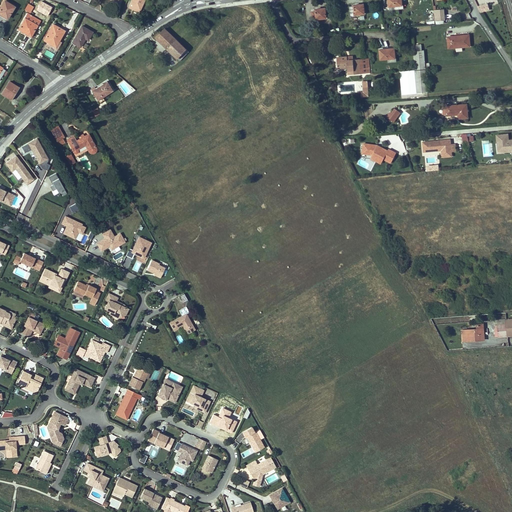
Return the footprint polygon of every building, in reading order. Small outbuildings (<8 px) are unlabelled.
[(132,0),(130,6),(140,11),(144,0),(132,0)] [(4,1),(0,8),(0,9),(3,12),(1,15),(7,19),(14,7),(4,1)] [(485,8),(482,1),(477,4),(481,10),(485,8)] [(355,16),(354,14),(364,14),(364,5),(359,6),(359,4),(353,5),(353,6),(349,6),(351,16),(355,16)] [(311,12),(312,19),(326,18),(325,9),(321,10),(321,8),(315,9),(316,11),(311,12)] [(434,10),(435,21),(446,20),(444,9),(434,10)] [(193,18),(197,21),(199,19),(194,13),(190,18),(192,20),(193,18)] [(27,14),(25,18),(38,26),(40,21),(27,14)] [(18,30),(23,32),(24,32),(32,36),(38,26),(25,18),(18,30)] [(65,31),(53,25),(44,41),(48,43),(49,42),(56,46),(65,31)] [(92,33),(82,27),(72,43),(80,47),(85,39),(88,41),(92,33)] [(156,38),(177,59),(186,49),(164,28),(156,38)] [(470,46),(469,35),(447,37),(448,48),(470,46)] [(394,48),(380,49),(380,59),(388,59),(395,58),(394,48)] [(179,60),(188,51),(186,49),(177,59),(179,60)] [(424,50),(413,51),(415,70),(425,69),(424,57),(424,50)] [(180,61),(189,52),(188,51),(179,60),(180,61)] [(319,62),(316,54),(309,57),(313,65),(319,62)] [(337,68),(347,68),(348,75),(370,73),(369,58),(353,60),(347,60),(347,57),(336,57),(337,68)] [(417,93),(427,92),(425,69),(415,70),(417,93)] [(95,88),(91,91),(99,103),(104,100),(103,97),(113,91),(107,81),(100,86),(96,89),(95,88)] [(2,93),(11,99),(18,87),(9,82),(2,93)] [(368,96),(368,86),(363,87),(363,92),(360,92),(360,97),(368,96)] [(20,88),(18,87),(11,99),(12,100),(20,88)] [(446,106),(446,107),(446,114),(446,115),(458,114),(458,118),(468,118),(467,104),(446,106)] [(391,114),(390,113),(387,117),(393,122),(400,113),(395,109),(391,114)] [(57,141),(63,138),(64,137),(58,126),(50,129),(57,141)] [(88,134),(84,136),(81,138),(77,140),(74,136),(67,140),(73,152),(74,152),(75,153),(76,153),(77,153),(78,152),(78,151),(78,150),(78,149),(85,145),(88,151),(89,152),(90,153),(91,153),(92,154),(94,154),(95,153),(96,152),(96,151),(97,150),(96,148),(88,134)] [(508,134),(496,134),(497,153),(511,153),(511,156),(511,155),(511,139),(508,139),(508,134)] [(469,142),(474,141),(473,136),(462,138),(464,148),(470,147),(469,142)] [(32,150),(39,164),(48,160),(38,138),(21,147),(25,153),(32,150)] [(451,139),(421,142),(422,155),(440,153),(441,158),(452,157),(452,152),(456,152),(456,144),(451,144),(451,139)] [(363,143),(361,154),(371,156),(370,160),(381,165),(383,161),(385,161),(392,164),(397,152),(391,150),(386,149),(377,145),(363,143)] [(72,169),(74,168),(75,167),(73,164),(75,163),(70,154),(65,156),(72,169)] [(16,155),(4,164),(12,174),(8,177),(14,185),(22,179),(27,185),(34,180),(16,155)] [(60,192),(62,196),(67,194),(56,173),(49,177),(52,184),(49,186),(54,195),(60,192)] [(0,201),(11,206),(16,195),(0,188),(0,201)] [(11,206),(18,209),(23,196),(17,194),(11,206)] [(77,203),(69,206),(72,212),(80,209),(77,203)] [(66,227),(63,234),(80,242),(87,226),(65,216),(61,224),(66,227)] [(102,233),(104,239),(96,243),(101,252),(110,248),(111,250),(126,243),(121,233),(114,236),(111,229),(102,233)] [(145,259),(152,242),(138,237),(133,250),(129,248),(126,256),(132,259),(134,255),(145,259)] [(40,261),(25,254),(22,260),(21,263),(32,268),(33,266),(37,268),(40,261)] [(146,272),(161,278),(166,266),(151,260),(146,272)] [(42,280),(46,282),(45,284),(50,287),(51,285),(60,289),(63,284),(65,285),(70,274),(63,270),(60,276),(46,270),(42,280)] [(79,283),(75,292),(86,297),(86,296),(94,299),(97,292),(98,290),(90,286),(90,288),(87,287),(79,283)] [(61,294),(65,285),(63,284),(60,289),(51,285),(50,287),(50,288),(61,294)] [(94,299),(99,301),(102,294),(97,292),(94,299)] [(107,302),(108,303),(105,309),(112,312),(115,314),(114,317),(119,319),(120,316),(123,314),(127,316),(129,310),(126,308),(124,309),(121,308),(122,306),(119,305),(118,306),(116,305),(117,302),(119,299),(110,295),(107,302)] [(187,335),(196,330),(185,307),(179,310),(182,316),(169,322),(173,332),(183,327),(187,335)] [(11,316),(10,314),(6,312),(0,308),(0,323),(0,324),(1,322),(5,324),(6,327),(9,326),(13,328),(16,322),(14,318),(11,316)] [(22,333),(28,336),(31,330),(33,331),(41,334),(43,328),(36,324),(38,321),(34,319),(36,315),(31,313),(29,317),(22,333)] [(153,320),(149,332),(154,333),(158,322),(153,320)] [(462,341),(476,340),(476,339),(484,338),(483,324),(477,325),(477,329),(461,330),(462,341)] [(498,332),(495,332),(495,337),(508,336),(506,324),(497,325),(495,325),(495,328),(498,328),(498,332)] [(70,353),(80,332),(72,328),(66,339),(63,338),(59,347),(62,348),(59,355),(62,357),(65,351),(70,353)] [(103,345),(93,340),(87,352),(91,354),(89,357),(100,362),(103,356),(103,354),(104,352),(107,353),(110,346),(103,343),(103,345)] [(65,351),(62,357),(67,359),(70,353),(65,351)] [(0,367),(7,370),(8,368),(15,371),(19,363),(11,360),(10,361),(6,360),(2,357),(1,361),(0,360),(0,367)] [(133,378),(129,385),(140,390),(143,382),(145,383),(147,379),(144,378),(147,372),(139,368),(134,378),(133,378)] [(80,385),(81,383),(83,384),(90,388),(95,379),(75,369),(67,388),(76,392),(80,385)] [(25,371),(19,383),(27,387),(26,389),(31,391),(32,389),(38,392),(39,390),(38,388),(41,387),(44,379),(37,376),(35,378),(34,380),(31,379),(32,377),(33,375),(25,371)] [(167,380),(164,385),(177,391),(179,386),(167,380)] [(167,400),(168,398),(176,402),(181,393),(164,385),(159,396),(167,400)] [(204,391),(194,387),(188,401),(193,403),(194,401),(197,402),(196,405),(202,408),(200,411),(205,413),(211,402),(201,397),(204,391)] [(127,394),(117,415),(128,421),(132,412),(130,411),(134,403),(136,404),(138,399),(127,394)] [(55,437),(52,438),(54,443),(61,447),(65,439),(63,434),(61,433),(60,433),(59,432),(59,431),(58,430),(58,429),(61,424),(64,425),(64,426),(66,425),(67,425),(67,424),(67,423),(68,421),(68,419),(57,413),(49,429),(57,432),(55,437)] [(254,433),(251,428),(242,433),(246,438),(247,437),(256,452),(264,447),(260,440),(256,433),(256,432),(254,433)] [(164,449),(169,436),(152,430),(144,454),(155,458),(159,447),(164,449)] [(256,433),(260,440),(264,438),(260,431),(256,433)] [(0,442),(0,449),(3,450),(3,448),(9,448),(10,459),(19,458),(18,446),(27,446),(26,437),(17,438),(17,442),(7,443),(7,442),(0,442)] [(195,448),(203,450),(206,441),(198,438),(195,448)] [(103,446),(96,449),(99,458),(103,456),(103,455),(106,454),(106,456),(110,454),(110,453),(111,453),(112,454),(116,453),(119,455),(122,452),(122,449),(120,447),(120,446),(116,442),(112,445),(111,446),(110,445),(109,441),(102,443),(103,446)] [(193,459),(197,451),(181,444),(178,451),(182,453),(178,461),(188,466),(190,460),(191,458),(193,459)] [(8,459),(10,459),(9,448),(3,448),(3,450),(0,449),(0,451),(8,451),(8,459)] [(47,450),(37,470),(48,475),(50,470),(48,469),(51,464),(56,454),(47,450)] [(212,473),(218,459),(209,455),(203,468),(212,473)] [(256,461),(248,466),(250,470),(249,470),(251,475),(255,474),(256,476),(254,481),(253,485),(260,487),(263,475),(272,470),(267,461),(258,465),(256,461)] [(89,477),(91,478),(88,484),(97,488),(99,485),(106,488),(110,479),(103,475),(98,473),(99,469),(88,464),(85,471),(90,474),(89,477)] [(139,486),(131,482),(130,484),(127,482),(128,481),(120,477),(115,488),(119,490),(120,494),(124,496),(125,493),(133,497),(139,486)] [(240,485),(246,488),(250,482),(243,479),(240,485)] [(151,502),(151,503),(160,507),(164,498),(155,494),(155,493),(146,489),(142,498),(151,502)] [(270,496),(277,507),(280,507),(285,504),(286,506),(290,503),(283,489),(270,496)] [(176,500),(172,498),(167,508),(175,511),(185,511),(188,507),(176,501),(176,500)] [(236,507),(236,506),(232,508),(233,511),(255,511),(252,502),(236,507)]
